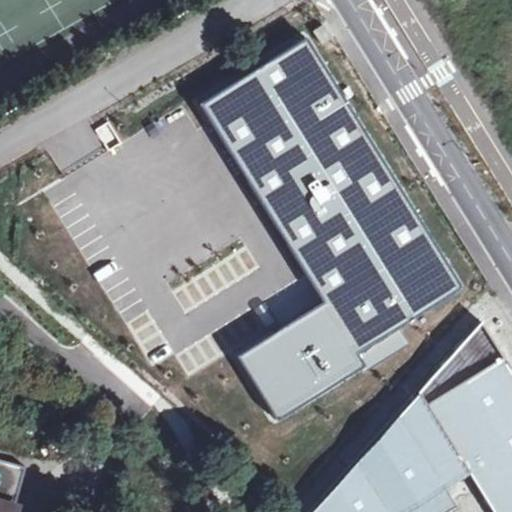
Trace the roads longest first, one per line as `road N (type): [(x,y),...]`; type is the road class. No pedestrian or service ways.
road 1 (tertiary): [(352,0),(511,262)]
road 2 (unclassified): [(252,0),(0,145)]
road 3 (residential): [(128,413),(0,306)]
